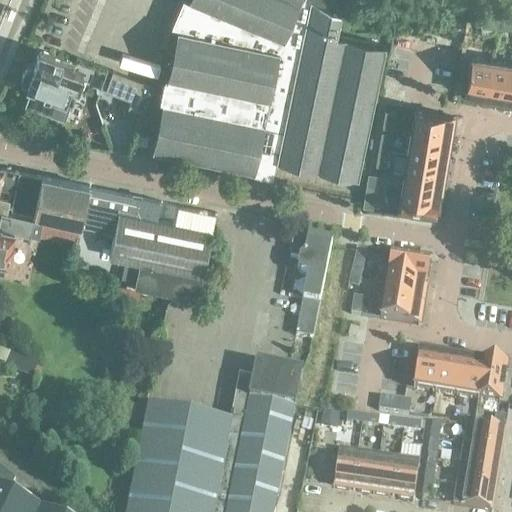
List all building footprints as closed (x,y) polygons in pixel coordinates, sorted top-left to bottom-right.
[(186,0),(176,26),(151,148),(253,169),(257,154),(358,177),(386,43),(336,33),(341,11),(343,12),(348,0),(186,0)] [(511,26),(511,18),(497,20),(498,30),(511,28),(511,26)] [(497,20),(483,22),(485,32),(498,30),(497,20)] [(74,62),(41,49),(37,50),(30,68),(28,67),(26,67),(24,69),(22,71),(21,74),(20,76),(20,78),(20,80),(21,82),(22,84),(62,100),(63,98),(70,101),(75,88),(76,88),(81,73),(71,69),(74,62)] [(471,57),(464,97),(478,99),(478,98),(487,100),(493,60),(471,57)] [(511,63),(493,60),(487,100),(496,101),(496,102),(508,104),(511,78),(511,63)] [(127,107),(143,113),(154,85),(112,69),(105,90),(130,99),(127,107)] [(414,110),(410,132),(451,139),(453,126),(452,126),(453,116),(414,110)] [(384,113),(382,127),(392,129),(394,115),(384,113)] [(410,132),(407,153),(446,160),(448,151),(449,151),(451,139),(410,132)] [(147,136),(137,134),(135,144),(145,146),(147,136)] [(381,135),(378,148),(388,150),(391,136),(381,135)] [(378,148),(376,162),(386,164),(388,150),(378,148)] [(407,153),(403,174),(444,181),(446,169),(445,169),(446,160),(407,153)] [(0,168),(0,211),(7,213),(10,199),(0,197),(0,188),(11,191),(16,170),(1,167),(1,169),(0,168)] [(133,287),(169,294),(197,300),(212,229),(157,218),(161,200),(89,186),(90,185),(41,175),(19,171),(11,210),(113,232),(108,257),(138,263),(133,287)] [(403,174),(400,196),(439,202),(441,193),(442,193),(444,181),(403,174)] [(367,176),(365,190),(375,191),(377,178),(367,176)] [(365,190),(363,204),(373,205),(375,191),(365,190)] [(400,196),(396,218),(435,225),(439,202),(400,196)] [(78,229),(33,218),(7,213),(0,211),(0,272),(3,273),(5,264),(9,265),(10,263),(22,266),(29,235),(74,246),(78,229)] [(306,276),(295,336),(312,339),(331,243),(293,236),(289,258),(298,259),(296,269),(300,275),(306,276)] [(390,254),(387,276),(426,282),(429,260),(390,254)] [(355,256),(351,270),(361,272),(365,259),(355,256)] [(351,270),(348,283),(358,286),(361,272),(351,270)] [(387,276),(383,297),(424,304),(426,292),(424,291),(426,282),(387,276)] [(383,297),(379,319),(419,326),(420,316),(422,316),(424,304),(383,297)] [(352,301),(350,314),(360,316),(363,302),(352,301)] [(413,385),(413,389),(435,393),(436,385),(441,354),(432,352),(432,351),(419,349),(413,385)] [(0,363),(4,365),(3,368),(32,379),(38,365),(9,353),(9,354),(0,350),(0,363)] [(436,385),(435,393),(456,397),(458,385),(463,356),(450,354),(450,355),(441,354),(436,385)] [(458,385),(456,397),(477,400),(480,385),(484,361),(475,360),(475,358),(463,356),(458,385)] [(480,385),(477,400),(500,404),(503,385),(506,365),(484,361),(480,385)] [(274,511),(302,373),(255,363),(252,379),(238,377),(229,422),(146,405),(125,511),(274,511)] [(380,397),(378,411),(388,413),(390,399),(380,397)] [(390,399),(388,413),(393,413),(399,414),(401,400),(395,399),(390,399)] [(401,400),(399,414),(408,415),(410,401),(403,400),(401,400)] [(311,455),(308,472),(328,476),(334,437),(326,436),(330,411),(322,410),(314,456),(311,455)] [(346,413),(345,422),(362,425),(363,416),(358,415),(346,413)] [(495,415),(493,429),(503,430),(505,417),(495,415)] [(363,416),(362,425),(382,427),(383,418),(376,417),(368,416),(363,416)] [(383,418),(382,427),(402,430),(403,421),(383,418)] [(403,421),(402,430),(420,432),(421,423),(403,421)] [(432,422),(429,443),(438,444),(441,423),(432,422)] [(466,425),(462,447),(501,452),(504,432),(466,425)] [(429,443),(426,460),(435,462),(437,445),(438,444),(429,443)] [(419,457),(420,447),(402,444),(401,454),(419,457)] [(462,447),(459,466),(498,472),(501,452),(462,447)] [(332,488),(332,489),(353,492),(359,452),(339,450),(332,488)] [(359,452),(353,492),(373,495),(378,455),(359,452)] [(378,455),(373,495),(393,498),(398,458),(378,455)] [(398,458),(393,498),(413,500),(418,461),(398,458)] [(426,464),(423,482),(432,483),(434,465),(426,464)] [(459,466),(456,486),(495,491),(498,472),(459,466)] [(0,511),(38,511),(7,497),(15,480),(0,472),(0,511)] [(423,482),(421,496),(430,498),(432,483),(423,482)] [(456,486),(453,505),(491,511),(495,491),(456,486)]
